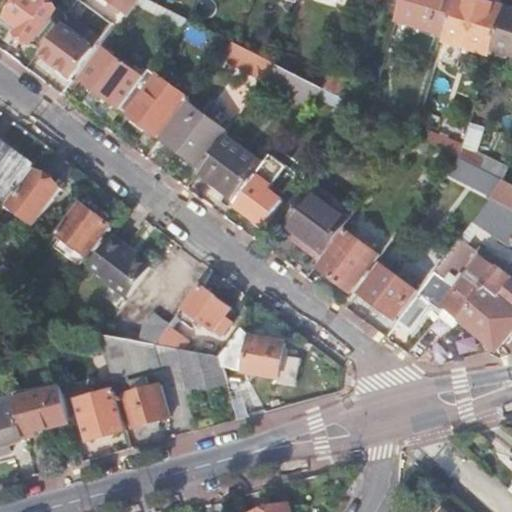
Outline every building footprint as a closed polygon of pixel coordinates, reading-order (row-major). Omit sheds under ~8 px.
[(32,43),(57,10),(44,0),(19,0),(7,17),(20,28),(17,32),(32,43)] [(139,0),(108,0),(111,2),(120,9),(128,15),(139,0)] [(455,0),(402,0),(396,20),(445,35),(455,0)] [(483,0),(455,0),(445,35),(443,40),(491,54),(494,46),(506,7),(483,0)] [(511,8),(506,7),(494,46),(511,51),(511,8)] [(43,53),(68,72),(77,61),(81,64),(95,45),(83,37),(89,29),(70,16),(43,53)] [(221,58),(266,82),(269,77),(278,65),(233,42),(221,58)] [(112,101),(121,108),(144,78),(104,48),(84,75),(92,82),(90,85),(104,95),(105,93),(113,99),(112,101)] [(318,95),(323,88),(278,65),(269,77),(284,86),(281,90),(310,105),(318,95)] [(150,69),(144,78),(121,108),(159,136),(170,121),(172,123),(188,102),(190,99),(150,69)] [(372,98),(327,75),(323,88),(337,95),(350,102),(368,111),(370,105),(372,98)] [(323,88),(318,95),(331,103),(337,95),(323,88)] [(396,99),(377,94),(373,106),(392,112),(396,99)] [(350,102),(337,95),(331,103),(344,111),(350,102)] [(228,133),(188,102),(172,123),(162,138),(202,168),(226,135),(228,133)] [(373,106),(370,105),(368,111),(388,121),(391,115),(392,112),(373,106)] [(418,120),(414,134),(459,157),(463,144),(463,143),(418,120)] [(481,147),(484,126),(471,124),(468,145),(481,147)] [(266,165),(226,135),(202,168),(199,171),(240,201),(259,174),(260,173),(266,165)] [(0,192),(10,200),(16,192),(35,167),(0,141),(0,192)] [(459,157),(474,165),(504,180),(509,167),(463,144),(459,157)] [(259,174),(240,201),(238,204),(240,206),(239,207),(251,216),(252,214),(266,225),(285,200),(271,189),(274,185),(285,192),(299,173),(274,155),(266,165),(260,173),(259,174)] [(474,165),(459,157),(452,167),(468,176),(474,165)] [(16,192),(10,200),(8,203),(35,223),(60,187),(38,170),(20,195),(16,192)] [(511,247),(511,244),(511,184),(504,180),(492,197),(511,207),(511,221),(499,239),(511,247)] [(349,220),(310,190),(286,222),(325,252),(349,220)] [(117,216),(112,213),(109,216),(91,202),(93,199),(89,196),(53,245),(80,265),(117,216)] [(499,239),(511,221),(511,207),(492,197),(474,221),(499,239)] [(351,291),(378,254),(347,230),(319,267),(351,291)] [(129,247),(112,235),(90,265),(107,278),(105,280),(129,297),(151,267),(127,249),(129,247)] [(457,279),(477,252),(460,239),(440,266),(457,279)] [(486,258),(501,269),(505,264),(490,253),(486,258)] [(457,279),(440,266),(399,321),(412,331),(432,303),(443,311),(447,306),(461,318),(496,348),(499,347),(511,332),(511,277),(501,269),(486,258),(481,254),(461,282),(457,279)] [(395,319),(416,289),(384,265),(363,294),(395,319)] [(232,309),(200,285),(177,315),(194,328),(203,321),(222,336),(232,323),(225,318),(232,309)] [(0,306),(0,337),(7,330),(4,328),(9,309),(0,306)] [(454,327),(461,318),(447,306),(443,311),(440,315),(454,327)] [(167,329),(174,320),(156,310),(145,316),(143,324),(167,329)] [(143,324),(140,341),(156,344),(161,337),(167,329),(143,324)] [(253,336),(243,327),(221,356),(224,366),(279,376),(285,342),(253,336)] [(228,381),(224,366),(221,356),(167,346),(156,344),(140,341),(101,333),(117,390),(117,392),(131,388),(128,375),(132,374),(133,368),(160,361),(161,366),(181,361),(189,392),(228,381)] [(124,394),(132,427),(171,417),(161,384),(150,387),(136,391),(124,394)] [(54,421),(72,417),(64,385),(15,398),(25,434),(55,426),(54,421)] [(89,439),(127,428),(117,392),(117,390),(79,401),(89,439)] [(25,434),(15,398),(14,395),(0,398),(0,445),(26,439),(25,434)]
